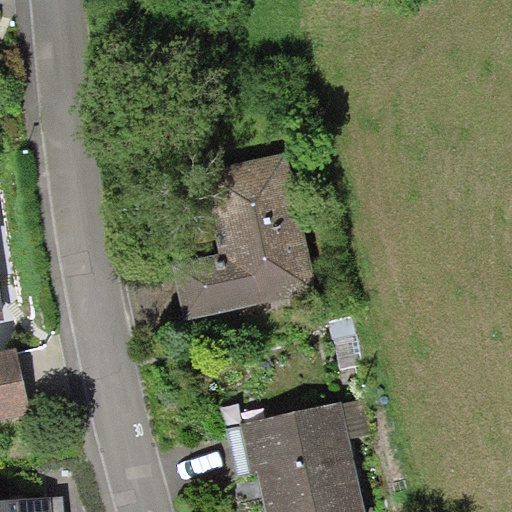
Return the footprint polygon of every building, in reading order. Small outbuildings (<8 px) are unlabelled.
[(279,160),(207,176),(227,258),(177,270),(188,318),(310,289),(279,160)] [(352,315),(326,321),(338,373),(364,367),(352,315)] [(19,355),(0,358),(0,420),(31,414),(19,355)] [(357,511),(335,406),(224,429),(235,478),(262,473),(270,511),(357,511)] [(52,511),(51,501),(0,503),(0,511),(52,511)]
